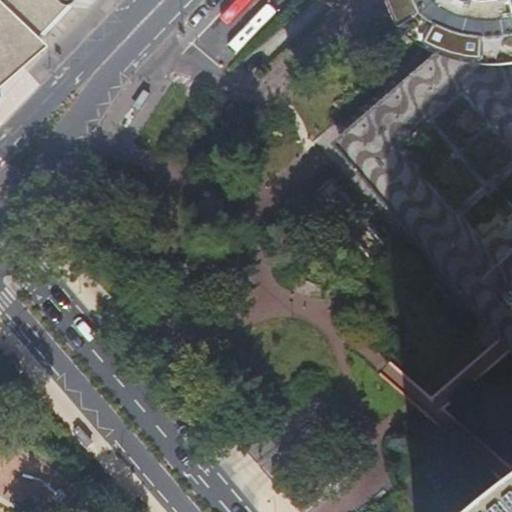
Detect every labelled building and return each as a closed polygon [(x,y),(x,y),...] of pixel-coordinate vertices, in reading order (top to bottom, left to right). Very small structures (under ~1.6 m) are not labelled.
[(0,0),(0,71),(44,33),(75,0),(74,0),(0,0)] [(74,0),(75,0),(83,8),(84,9),(85,9),(86,9),(87,9),(88,9),(89,8),(90,8),(97,0),(74,0)] [(511,0),(399,0),(401,4),(411,26),(425,18),(428,21),(417,34),(430,44),(434,47),(440,50),(460,57),(487,63),(511,62),(511,0)] [(460,57),(440,50),(319,147),(495,349),(511,368),(511,62),(487,63),(460,57)] [(511,511),(511,498),(495,511),(511,511)]
